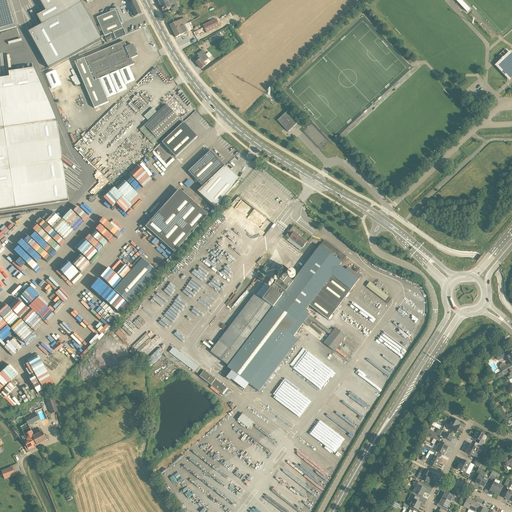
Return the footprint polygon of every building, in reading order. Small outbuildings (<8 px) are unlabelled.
[(0,0),(0,31),(16,27),(8,0),(0,0)] [(79,0),(39,0),(46,11),(37,16),(42,25),(29,32),(49,69),(102,40),(79,0)] [(174,0),(171,0),(160,5),(163,11),(171,8),(171,9),(173,12),(179,9),(174,0)] [(455,0),(467,12),(471,9),(462,0),(455,0)] [(141,14),(138,7),(136,1),(129,4),(132,12),(130,13),(133,18),(141,14)] [(97,19),(105,37),(110,34),(113,41),(126,35),(121,24),(123,23),(116,8),(110,11),(111,13),(97,19)] [(185,18),(174,23),(170,26),(173,31),(185,25),(188,24),(185,18)] [(203,26),(204,28),(207,34),(220,27),(216,19),(203,26)] [(176,38),(180,36),(191,30),(189,27),(187,28),(185,25),(173,31),(176,38)] [(95,109),(109,103),(107,99),(126,91),(124,86),(135,81),(129,67),(134,64),(131,58),(137,56),(136,52),(137,51),(135,48),(134,49),(133,45),(128,47),(126,41),(84,59),(74,63),(95,109)] [(496,58),(497,59),(496,61),(498,63),(496,65),(508,78),(507,79),(508,78),(509,78),(511,78),(511,79),(511,78),(511,77),(511,56),(505,49),(496,58)] [(38,50),(20,58),(24,68),(38,62),(40,66),(44,64),(38,50)] [(198,56),(194,60),(201,69),(206,65),(203,63),(209,59),(206,55),(202,50),(197,54),(198,56)] [(0,97),(5,129),(57,122),(57,121),(35,69),(9,73),(9,77),(0,78),(0,97)] [(55,70),(45,75),(51,89),(62,85),(55,70)] [(71,77),(75,86),(81,84),(77,75),(71,77)] [(176,123),(180,120),(165,103),(166,102),(163,100),(159,104),(163,108),(144,125),(158,140),(176,123)] [(144,116),(148,121),(157,112),(153,107),(144,116)] [(298,123),(287,111),(277,121),(288,132),(298,123)] [(5,129),(10,169),(55,162),(62,153),(57,122),(5,129)] [(197,137),(184,123),(162,143),(176,158),(197,137)] [(5,129),(0,129),(0,210),(16,209),(10,169),(5,129)] [(93,164),(75,145),(69,151),(88,169),(93,164)] [(224,166),(221,162),(222,162),(212,151),(211,152),(210,151),(188,172),(202,187),(224,166)] [(10,169),(16,209),(68,201),(66,183),(57,176),(63,168),(55,162),(10,169)] [(240,180),(225,166),(197,192),(215,208),(240,180)] [(141,191),(153,180),(141,168),(135,173),(134,171),(120,185),(125,190),(134,181),(135,181),(139,177),(144,182),(138,188),(141,191)] [(208,216),(179,190),(145,227),(174,253),(208,216)] [(67,209),(58,217),(62,222),(71,213),(67,209)] [(97,224),(112,236),(121,226),(106,213),(97,224)] [(67,230),(51,214),(48,218),(64,234),(67,230)] [(0,227),(4,232),(12,223),(8,219),(0,227)] [(29,235),(64,235),(49,221),(45,221),(38,228),(38,232),(35,229),(28,229),(25,232),(29,235)] [(303,234),(293,226),(286,236),(302,249),(307,242),(301,237),(303,234)] [(41,251),(44,247),(33,238),(30,237),(26,241),(33,247),(29,245),(25,250),(21,248),(18,252),(17,254),(20,256),(21,257),(25,260),(28,261),(31,257),(31,256),(26,251),(31,253),(35,249),(32,246),(33,247),(40,253),(41,251)] [(255,294),(211,352),(228,366),(227,367),(231,370),(225,378),(230,381),(231,380),(245,390),(249,384),(258,391),(297,341),(293,337),(307,318),(309,315),(305,312),(309,306),(328,320),(361,277),(348,267),(345,271),(339,266),(346,257),(324,240),(292,282),(283,275),(279,280),(278,278),(270,288),(263,283),(255,294)] [(77,250),(80,252),(86,245),(84,243),(77,250)] [(142,258),(113,289),(129,304),(158,272),(142,258)] [(16,281),(26,271),(33,278),(38,273),(30,265),(26,270),(17,261),(7,272),(16,281)] [(0,314),(1,316),(17,300),(19,302),(24,298),(2,277),(0,278),(0,314)] [(368,282),(365,286),(384,301),(387,297),(368,282)] [(307,318),(330,335),(324,343),(335,352),(346,337),(335,328),(332,333),(309,315),(307,318)] [(36,351),(28,341),(27,342),(19,332),(21,331),(18,327),(9,334),(28,358),(36,351)] [(123,342),(128,337),(119,328),(114,333),(123,342)] [(50,357),(58,348),(56,346),(47,354),(50,357)] [(201,368),(171,347),(167,353),(194,373),(196,371),(198,372),(201,368)] [(327,383),(335,372),(303,348),(295,359),(327,383)] [(496,356),(498,360),(505,356),(503,352),(496,356)] [(511,353),(507,357),(510,363),(506,366),(505,364),(503,364),(501,365),(500,367),(503,372),(507,370),(509,368),(511,366),(511,353)] [(352,371),(379,389),(383,384),(355,365),(352,371)] [(54,385),(43,366),(31,372),(42,392),(54,385)] [(508,372),(507,370),(503,372),(498,374),(499,375),(495,378),(496,380),(503,376),(503,375),(505,374),(508,372)] [(227,388),(216,380),(204,371),(199,377),(222,394),(227,388)] [(58,412),(52,396),(46,398),(52,415),(58,412)] [(507,413),(505,414),(501,407),(498,409),(502,418),(506,416),(506,415),(508,414),(507,413)] [(28,426),(41,419),(39,416),(43,414),(41,410),(24,418),(28,426)] [(241,413),(235,420),(247,429),(253,422),(241,413)] [(448,431),(455,435),(459,427),(456,425),(458,422),(450,417),(448,423),(450,424),(449,426),(445,424),(442,430),(447,432),(448,431)] [(317,420),(314,425),(325,430),(328,425),(317,420)] [(37,435),(35,437),(33,438),(37,446),(47,441),(41,429),(35,432),(37,435)] [(436,432),(437,434),(438,435),(442,437),(451,442),(454,437),(439,430),(437,430),(436,432)] [(32,431),(22,436),(25,442),(27,446),(25,447),(26,449),(27,450),(28,449),(29,450),(37,446),(33,438),(35,437),(32,431)] [(475,443),(481,445),(482,446),(484,441),(482,440),(484,435),(477,431),(473,438),(477,440),(475,443)] [(429,437),(435,440),(437,437),(428,433),(425,439),(427,441),(429,437)] [(436,440),(434,445),(438,446),(446,451),(449,446),(440,442),(436,440)] [(477,453),(479,448),(470,444),(468,448),(477,453)] [(436,450),(431,448),(429,451),(434,453),(435,451),(444,456),(446,451),(438,446),(436,450)] [(465,453),(474,458),(477,453),(468,448),(465,453)] [(426,457),(439,465),(441,460),(433,456),(434,453),(429,451),(426,457)] [(429,465),(436,469),(439,465),(426,457),(424,460),(423,460),(422,461),(417,459),(416,462),(422,465),(428,468),(429,465)] [(508,457),(501,461),(505,468),(510,466),(511,470),(511,469),(511,459),(510,461),(508,457)] [(462,460),(460,464),(468,469),(471,464),(462,460)] [(457,469),(463,472),(462,475),(468,478),(470,475),(466,473),(468,469),(460,464),(457,469)] [(12,468),(9,468),(1,471),(4,479),(14,475),(12,468)] [(421,480),(428,484),(431,480),(429,479),(432,474),(422,468),(419,473),(423,475),(421,480)] [(475,483),(479,485),(484,477),(479,474),(475,483)] [(479,485),(484,488),(489,479),(484,477),(479,485)] [(426,490),(420,486),(421,484),(416,481),(413,486),(415,487),(412,492),(422,497),(426,490)] [(489,491),(494,493),(498,484),(494,482),(489,491)] [(494,493),(499,495),(503,487),(498,484),(494,493)] [(288,490),(286,491),(307,508),(310,504),(299,495),(297,498),(288,490)] [(443,493),(445,494),(442,499),(450,503),(453,497),(454,498),(456,495),(453,493),(453,494),(445,490),(443,493)] [(420,506),(419,506),(421,503),(416,501),(418,498),(411,494),(407,501),(411,502),(409,506),(417,510),(420,506)] [(463,507),(469,510),(473,502),(468,499),(468,498),(465,496),(465,498),(461,504),(464,506),(463,507)] [(450,503),(442,499),(439,504),(438,503),(436,506),(440,508),(447,511),(448,511),(453,505),(450,503)] [(478,505),(473,502),(469,510),(472,511),(477,511),(482,505),(479,503),(478,505)]
